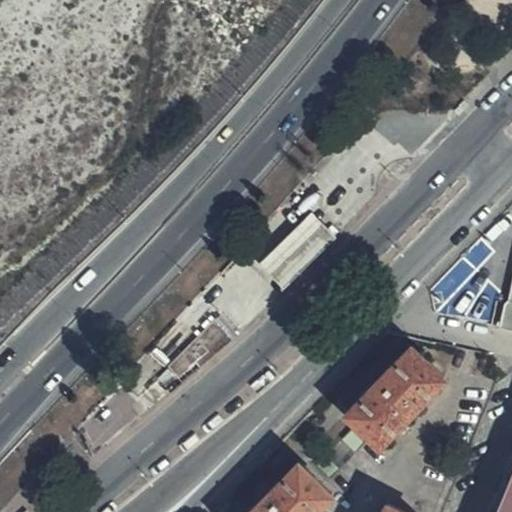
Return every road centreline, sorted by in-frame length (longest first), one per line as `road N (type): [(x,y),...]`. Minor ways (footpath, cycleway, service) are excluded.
road 1 (secondary): [(511,96),(275,337),(71,511)]
road 2 (primary): [(0,423),(272,132),(380,0)]
road 3 (primary): [(340,0),(187,179),(0,371)]
road 4 (secondary): [(227,456),(381,299)]
road 5 (secondary): [(381,299),(511,162)]
road 6 (residential): [(381,299),(415,321),(511,349)]
